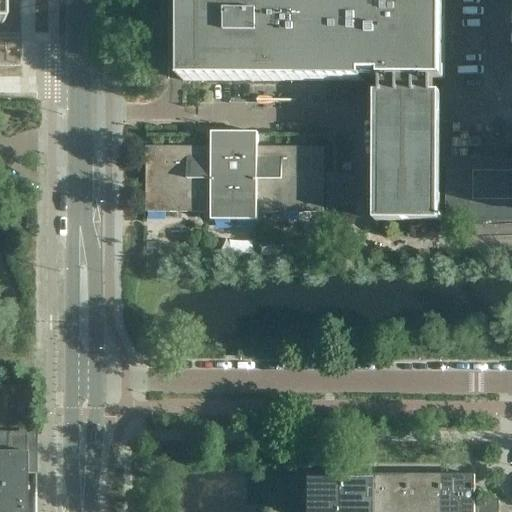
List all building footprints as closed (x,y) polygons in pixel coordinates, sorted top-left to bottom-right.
[(183,0),(183,20),(191,20),(191,38),(183,38),(183,80),(183,81),(364,82),(364,76),(383,77),(383,93),(383,96),(434,96),(434,93),(434,81),(444,81),(444,0),(183,0)] [(440,216),(441,93),(434,93),(434,96),(383,96),(383,93),(376,93),(376,124),(375,216),(375,222),(383,222),(406,222),(440,223),(440,218),(440,216)] [(324,213),(324,148),(258,148),(258,134),(256,134),(212,133),(212,148),(146,147),(146,213),(212,213),(212,221),(258,222),(258,213),(324,213)] [(511,160),(446,160),(446,218),(446,221),(511,221),(511,160)] [(328,172),(329,205),(354,204),(353,172),(328,172)] [(341,223),(341,214),(329,214),(329,223),(341,223)] [(0,511),(26,511),(26,453),(16,453),(16,443),(0,443),(0,511)] [(342,511),(343,475),(309,475),(309,511),(342,511)] [(375,511),(376,476),(343,475),(342,511),(375,511)] [(408,511),(409,476),(376,476),(375,511),(408,511)] [(441,511),(441,476),(409,476),(408,511),(441,511)] [(474,511),(475,501),(475,489),(475,476),(441,476),(441,511),(474,511)] [(499,511),(499,502),(475,501),(474,511),(499,511)]
